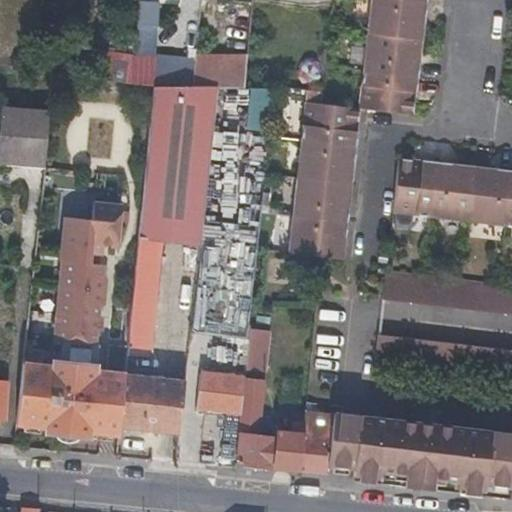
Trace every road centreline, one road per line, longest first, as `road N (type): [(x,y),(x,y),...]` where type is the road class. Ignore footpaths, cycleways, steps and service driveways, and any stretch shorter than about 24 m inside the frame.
road 1 (secondary): [(0,474),(216,498)]
road 2 (residential): [(461,135),(480,0)]
